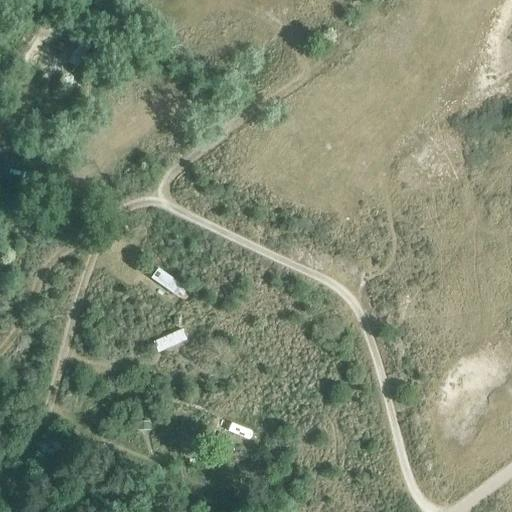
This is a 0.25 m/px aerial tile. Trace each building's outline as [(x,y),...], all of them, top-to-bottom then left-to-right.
[(102,8),(106,0),(95,0),(94,4),(102,8)] [(77,67),(92,46),(83,40),(69,62),(77,67)] [(185,286),(160,269),(153,279),(178,297),(185,286)] [(160,353),(188,340),(183,329),(155,342),(160,353)] [(339,462),(341,437),(329,436),(327,461),(339,462)]
